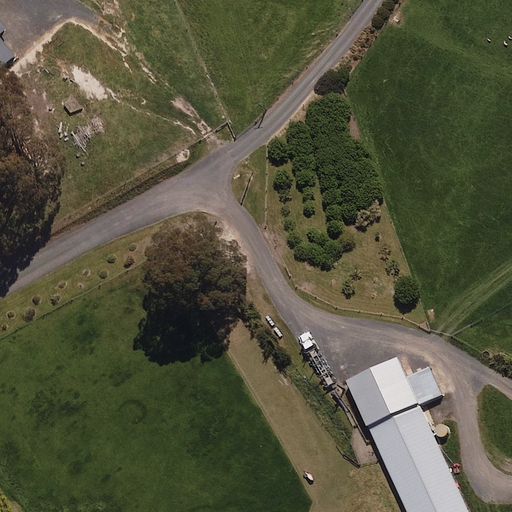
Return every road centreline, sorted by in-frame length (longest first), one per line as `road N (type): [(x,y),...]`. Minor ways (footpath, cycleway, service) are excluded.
road 1 (residential): [(243,151),(0,285)]
road 2 (track): [(388,0),(315,93),(243,151)]
